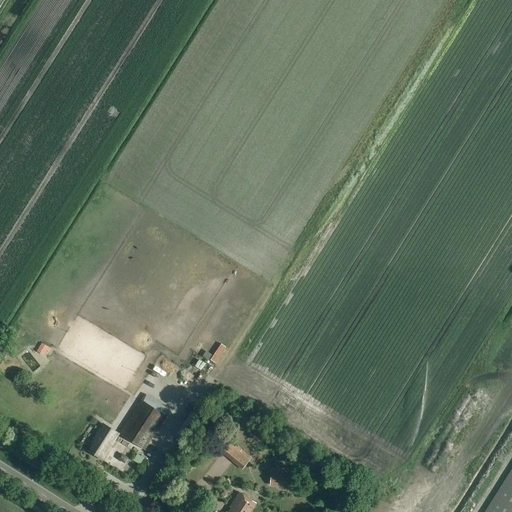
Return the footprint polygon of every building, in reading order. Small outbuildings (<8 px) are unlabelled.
[(40,347),(37,351),(44,356),(47,351),(49,352),(51,349),(42,343),(40,347)] [(144,394),(141,400),(167,417),(170,411),(144,394)] [(145,450),(167,417),(141,400),(119,434),(145,450)] [(230,428),(238,418),(234,415),(227,425),(230,428)] [(101,460),(118,434),(104,425),(93,443),(95,444),(90,452),(101,460)] [(251,458),(231,442),(229,445),(225,442),(219,451),(242,470),(251,458)] [(137,453),(133,460),(140,465),(144,458),(137,453)] [(125,463),(128,458),(121,454),(118,459),(125,463)] [(295,488),(297,470),(271,468),(270,486),(295,488)] [(317,484),(320,479),(307,470),(304,476),(305,476),(302,480),(313,487),(315,483),(317,484)] [(511,511),(511,471),(486,511),(511,511)] [(249,511),(255,504),(239,493),(229,507),(231,508),(227,511),(226,511),(227,511),(226,511),(249,511)]
